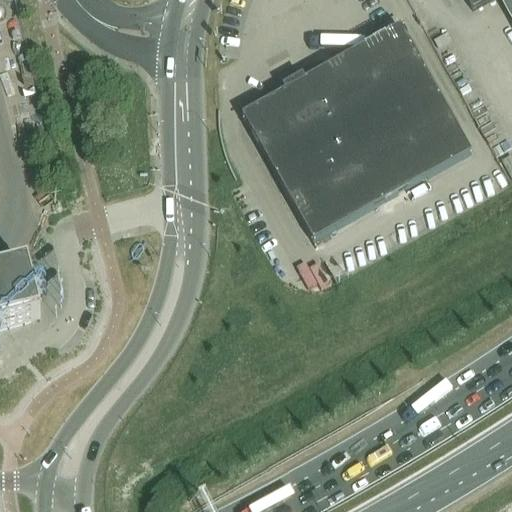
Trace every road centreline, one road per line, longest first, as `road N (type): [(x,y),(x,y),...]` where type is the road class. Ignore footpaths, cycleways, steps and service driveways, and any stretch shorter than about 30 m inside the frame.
road 1 (secondary): [(84,506),(89,454),(161,361),(181,314),(192,257),(185,222)]
road 2 (secondary): [(185,222),(142,338),(57,446),(45,481)]
road 3 (trunk): [(511,377),(282,511)]
road 4 (secondary): [(185,222),(180,64)]
road 5 (trunk): [(380,511),(511,434)]
road 6 (unclassified): [(180,64),(136,47),(73,0)]
